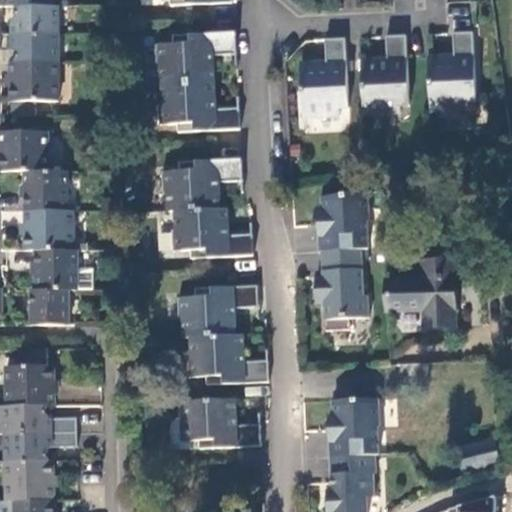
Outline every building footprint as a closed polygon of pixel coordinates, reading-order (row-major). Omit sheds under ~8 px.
[(58,8),(52,8),(17,7),(17,16),(12,23),(12,36),(58,36),(58,8)] [(236,47),(235,34),(173,37),(173,46),(155,47),(155,54),(144,55),(146,87),(162,86),(213,84),(211,57),(236,56),(236,47)] [(455,57),(428,59),(431,114),(467,113),(467,105),(476,104),(473,34),(453,36),(455,57)] [(58,36),(12,36),(12,48),(17,54),(17,64),(58,63),(58,36)] [(410,109),(406,38),(398,39),(386,40),(387,62),(361,64),(364,119),(401,117),(400,110),(410,109)] [(335,42),(326,43),(327,65),(302,67),(304,121),(341,120),(340,114),(348,112),(346,42),(335,42)] [(17,64),(11,64),(11,118),(35,118),(35,103),(58,104),(58,63),(17,64)] [(178,134),(240,131),(239,110),(215,111),(213,84),(162,86),(163,105),(158,105),(158,127),(177,126),(178,134)] [(49,133),(0,133),(1,173),(27,173),(48,173),(49,133)] [(242,167),(241,161),(179,164),(180,172),(161,173),(162,194),(167,194),(168,213),(175,213),(220,211),(218,183),(242,182),(242,167)] [(68,173),(48,173),(27,173),(26,213),(68,213),(68,173)] [(367,194),(322,200),(323,214),(318,214),(320,254),(322,254),(362,252),(369,252),(367,224),(369,224),(367,194)] [(228,236),(227,210),(220,211),(175,213),(176,232),(171,232),(172,252),(190,251),(191,260),(253,258),(251,236),(228,236)] [(68,213),(26,213),(27,253),(37,253),(74,253),(74,213),(68,213)] [(317,280),(318,307),(325,307),(326,334),(351,333),(350,322),(370,321),(368,298),(364,298),(362,252),(322,254),(323,279),(317,280)] [(93,273),(78,273),(78,253),(74,253),(37,253),(36,292),(70,292),(78,292),(93,292),(93,273)] [(439,257),(439,265),(453,265),(453,257),(439,257)] [(427,283),(391,284),(391,312),(427,311),(428,327),(456,327),(453,265),(439,265),(426,266),(427,283)] [(511,275),(494,275),(494,297),(511,296),(511,275)] [(184,340),(192,340),(235,337),(234,309),(258,309),(257,287),(195,291),(195,300),(176,300),(178,321),(183,320),(184,340)] [(36,292),(33,292),(33,327),(69,328),(70,292),(36,292)] [(244,362),(243,337),(235,337),(192,340),(192,357),(187,358),(188,379),(207,377),(207,386),(268,384),(267,363),(244,362)] [(46,406),(53,406),(53,366),(49,366),(48,350),(18,351),(18,367),(5,367),(7,407),(46,406)] [(236,426),(235,400),(184,403),(184,421),(180,422),(181,442),(200,441),(200,450),(262,446),(260,425),(236,426)] [(378,401),(333,403),(333,419),(328,419),(330,459),(375,457),(379,457),(377,429),(379,429),(378,401)] [(0,435),(4,435),(77,433),(77,420),(49,419),(46,415),(46,406),(7,407),(0,407),(0,435)] [(78,447),(77,433),(4,435),(5,462),(47,462),(47,453),(51,447),(78,447)] [(458,451),(464,475),(500,466),(494,442),(458,451)] [(332,483),(332,493),(327,493),(328,511),(368,511),(368,500),(375,499),(374,476),(376,475),(375,457),(330,459),(332,483)] [(14,502),(54,501),(53,462),(47,462),(5,462),(6,502),(14,502)] [(1,502),(1,511),(54,511),(54,501),(14,502),(6,502),(1,502)]
